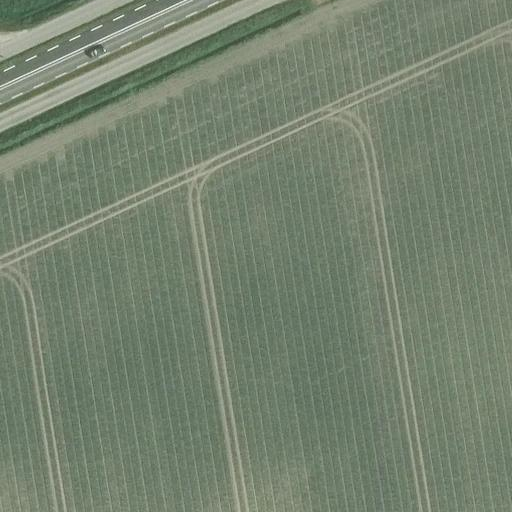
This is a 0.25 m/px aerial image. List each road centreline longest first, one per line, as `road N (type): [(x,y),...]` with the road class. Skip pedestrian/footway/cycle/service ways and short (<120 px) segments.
road 1 (unclassified): [(0,124),(267,0)]
road 2 (primary): [(0,89),(191,0)]
road 3 (unclassified): [(0,52),(112,0)]
